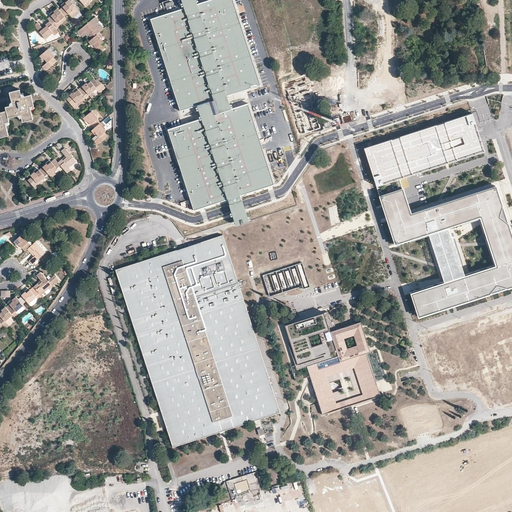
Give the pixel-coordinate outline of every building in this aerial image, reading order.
[(79,9),(77,7),(75,6),(70,0),(67,0),(66,2),(66,3),(59,9),(65,16),(69,12),(69,13),(73,17),(80,11),(79,9)] [(214,100),(227,96),(260,85),(257,77),(232,0),(208,0),(197,4),(184,8),(151,20),(153,27),(180,111),(197,105),(210,101),(214,100)] [(259,0),(266,22),(320,6),(336,4),(335,0),(259,0)] [(377,53),(394,53),(392,0),(354,0),(355,12),(380,11),(380,31),(376,31),(377,53)] [(57,22),(61,19),(65,16),(59,9),(57,7),(53,10),(54,11),(47,18),(49,21),(53,24),(57,21),(57,22)] [(83,26),(77,30),(80,34),(81,34),(82,36),(86,33),(88,31),(90,33),(88,34),(92,38),(97,34),(100,31),(96,27),(99,24),(97,22),(99,20),(96,15),(83,26)] [(55,28),(63,21),(61,19),(57,22),(57,21),(53,24),(55,28)] [(290,19),(268,25),(283,78),(305,72),(300,53),(319,47),(322,38),(319,28),(295,35),(290,19)] [(45,38),(53,32),(56,29),(55,28),(53,24),(49,21),(45,24),(47,25),(43,28),(38,21),(34,25),(45,38)] [(92,38),(88,41),(92,45),(93,44),(99,51),(106,45),(103,42),(100,38),(97,34),(92,38)] [(53,51),(50,47),(41,54),(44,58),(46,57),(48,60),(43,64),(46,68),(57,59),(55,56),(56,55),(53,51)] [(401,71),(358,72),(359,90),(402,88),(401,71)] [(81,85),(82,86),(86,83),(87,84),(94,78),(92,76),(89,79),(81,85)] [(88,94),(93,91),(96,88),(99,91),(104,87),(101,83),(99,84),(98,83),(94,78),(87,84),(86,83),(82,86),(87,93),(88,94)] [(285,86),(300,134),(320,128),(306,79),(285,86)] [(84,95),(87,93),(82,86),(78,89),(75,92),(74,91),(70,94),(66,97),(71,103),(75,100),(76,102),(81,99),(84,96),(84,95)] [(7,110),(8,118),(21,115),(22,122),(33,119),(30,107),(34,106),(32,100),(31,94),(25,96),(21,97),(20,89),(9,92),(12,105),(6,107),(7,110)] [(231,101),(247,98),(246,92),(229,95),(231,101)] [(231,109),(227,96),(214,100),(210,101),(197,105),(201,118),(214,114),(218,113),(231,109)] [(245,205),(243,197),(275,186),(248,103),(231,109),(218,113),(214,114),(201,118),(168,129),(195,211),(229,201),(232,209),(236,223),(241,222),(244,221),(249,219),(245,205)] [(94,127),(100,122),(97,118),(98,118),(98,117),(95,114),(96,113),(99,111),(96,107),(94,108),(92,110),(83,117),(87,121),(88,120),(94,127)] [(9,122),(8,118),(7,110),(0,112),(0,137),(8,135),(5,123),(9,122)] [(473,116),(365,150),(378,188),(485,153),(473,116)] [(103,126),(100,122),(94,127),(91,129),(95,134),(96,132),(99,136),(93,141),(96,145),(108,134),(105,131),(106,130),(103,126)] [(62,158),(57,162),(60,165),(64,169),(68,165),(75,159),(65,147),(61,150),(65,155),(66,157),(63,160),(62,158)] [(57,162),(55,159),(47,165),(46,164),(42,168),(48,175),(49,176),(53,172),(57,169),(56,168),(60,165),(57,162)] [(48,175),(42,168),(39,170),(35,173),(34,173),(30,176),(39,186),(43,183),(42,181),(45,178),(45,177),(48,175)] [(39,170),(38,168),(30,175),(30,176),(34,173),(35,173),(39,170)] [(430,234),(445,284),(411,294),(417,316),(511,286),(511,236),(504,212),(483,219),(496,268),(464,278),(448,228),(503,210),(496,188),(412,215),(405,191),(382,199),(395,245),(430,234)] [(19,245),(26,252),(28,250),(32,246),(29,242),(26,238),(23,235),(15,242),(18,246),(19,245)] [(237,280),(235,273),(223,235),(175,251),(124,267),(115,270),(128,309),(173,447),(174,447),(280,413),(237,280)] [(32,246),(28,250),(32,253),(33,252),(36,255),(30,261),(34,265),(41,257),(46,252),(40,246),(36,242),(32,246)] [(303,262),(263,275),(270,297),(302,286),(303,289),(311,286),(303,262)] [(45,291),(48,288),(59,279),(55,273),(48,280),(41,272),(37,275),(41,280),(34,287),(40,293),(41,295),(45,291)] [(36,296),(40,293),(34,287),(27,293),(26,292),(23,295),(23,296),(20,298),(24,302),(27,300),(30,303),(34,300),(37,297),(36,296)] [(34,300),(35,302),(42,296),(41,295),(40,293),(36,296),(37,297),(34,300)] [(6,309),(12,315),(16,312),(16,313),(24,306),(23,305),(25,303),(24,302),(20,298),(19,300),(16,298),(12,301),(13,302),(6,309)] [(24,306),(16,313),(18,315),(20,315),(26,310),(26,309),(24,306)] [(5,323),(9,320),(13,316),(12,315),(6,309),(5,308),(1,311),(2,313),(0,314),(0,325),(0,326),(5,322),(5,323)] [(361,322),(330,331),(324,313),(285,325),(297,364),(291,367),(295,381),(310,376),(322,415),(336,411),(325,377),(324,375),(355,365),(356,368),(367,400),(380,396),(378,389),(366,354),(370,352),(361,322)] [(9,327),(5,323),(5,322),(0,326),(2,327),(4,329),(5,330),(9,327)] [(354,368),(356,368),(355,365),(324,375),(325,377),(328,377),(354,368)] [(336,411),(367,400),(356,368),(354,368),(362,394),(336,403),(328,377),(325,377),(336,411)] [(240,511),(265,503),(255,472),(245,476),(240,477),(241,482),(234,484),(236,491),(234,491),(237,498),(233,500),(234,504),(238,503),(240,511)]
